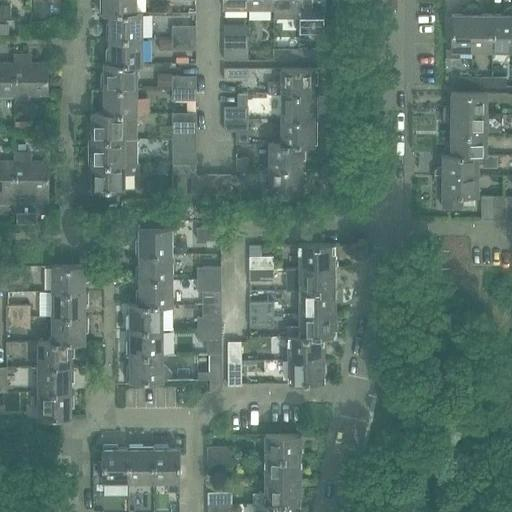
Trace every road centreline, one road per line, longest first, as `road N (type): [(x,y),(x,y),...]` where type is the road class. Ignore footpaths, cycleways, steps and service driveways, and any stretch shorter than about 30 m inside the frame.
road 1 (residential): [(356,395),(386,229),(390,0)]
road 2 (residential): [(195,416),(237,403),(356,395)]
road 3 (residential): [(209,160),(208,0)]
